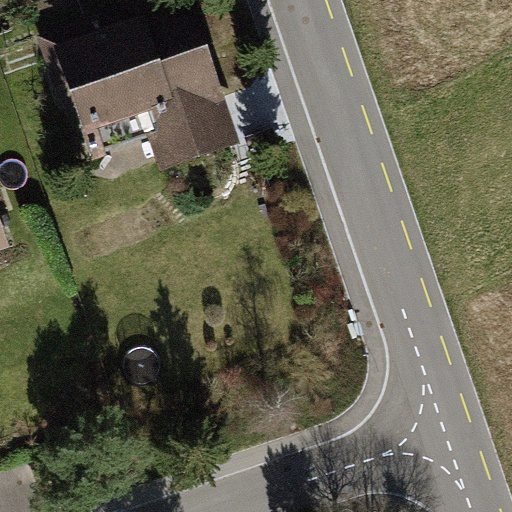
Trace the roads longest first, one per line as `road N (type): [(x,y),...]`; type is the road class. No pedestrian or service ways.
road 1 (residential): [(458,443),(306,0)]
road 2 (residential): [(239,511),(458,443)]
